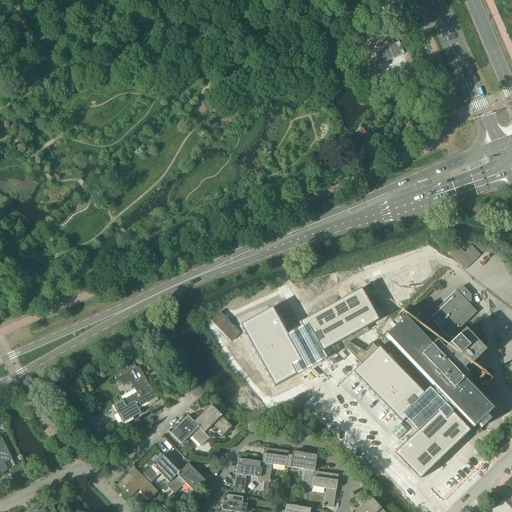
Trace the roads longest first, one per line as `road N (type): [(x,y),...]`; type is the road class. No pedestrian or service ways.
road 1 (secondary): [(202,274),(508,171)]
road 2 (secondary): [(497,145),(202,274)]
road 3 (residential): [(343,511),(347,472),(322,446),(250,437),(233,448),(206,511)]
road 4 (tertiary): [(433,0),(497,145)]
road 5 (secondary): [(0,383),(129,307)]
road 6 (secondary): [(129,307),(0,361)]
road 7 (residential): [(101,487),(186,400)]
